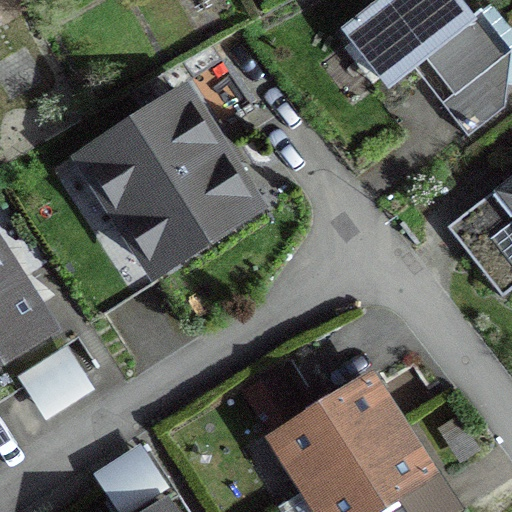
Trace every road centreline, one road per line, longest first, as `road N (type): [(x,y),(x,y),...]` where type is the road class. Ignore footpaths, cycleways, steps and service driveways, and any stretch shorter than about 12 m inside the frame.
road 1 (residential): [(511,428),(398,282),(373,267),(331,278),(0,493)]
road 2 (unknown): [(373,267),(277,126)]
